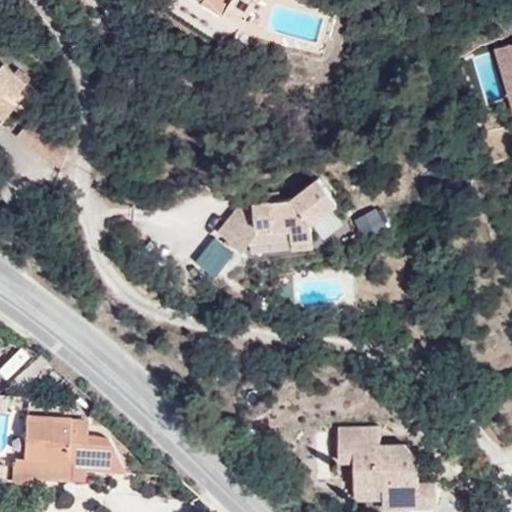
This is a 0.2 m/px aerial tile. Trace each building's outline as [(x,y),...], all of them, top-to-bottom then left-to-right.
[(0,102),(2,103),(5,96),(18,104),(25,92),(35,98),(49,75),(8,49),(0,60),(0,102)] [(285,211),(285,221),(285,230),(308,230),(308,204),(335,182),(315,158),(291,177),(268,177),(252,178),(252,212),(285,211)] [(247,220),(285,221),(285,211),(252,212),(252,178),(268,177),(269,172),(248,173),(217,204),(240,227),(247,220)] [(193,262),(213,281),(235,258),(215,239),(193,262)] [(16,350),(0,365),(0,375),(4,380),(25,359),(16,350)] [(41,440),(102,443),(102,450),(103,450),(144,452),(126,416),(105,415),(104,402),(86,402),(87,400),(43,398),(41,440)] [(348,454),(348,479),(374,479),(375,492),(375,498),(428,498),(427,471),(410,471),(410,450),(403,448),(396,436),(373,435),(373,418),(331,417),(330,452),(348,454)] [(44,457),(103,460),(103,450),(102,450),(102,443),(41,440),(32,440),(32,443),(31,443),(30,449),(32,449),(31,462),(44,463),(44,457)] [(374,479),(348,479),(348,492),(375,492),(374,479)]
